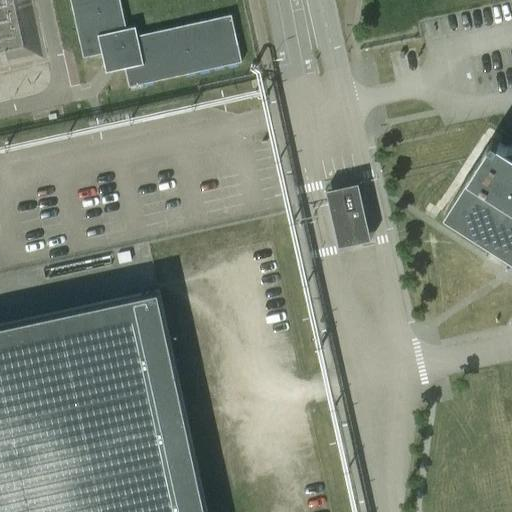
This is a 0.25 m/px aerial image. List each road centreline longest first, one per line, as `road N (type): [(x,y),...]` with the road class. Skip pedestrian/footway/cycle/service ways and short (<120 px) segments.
road 1 (unclassified): [(304,114),(319,221),(387,511)]
road 2 (unclassified): [(404,369),(382,240),(345,104)]
road 3 (unclassified): [(0,115),(57,102),(38,0)]
road 4 (unclassified): [(389,511),(404,369)]
